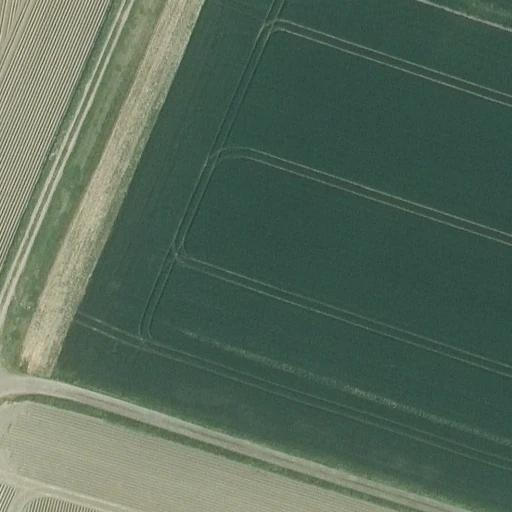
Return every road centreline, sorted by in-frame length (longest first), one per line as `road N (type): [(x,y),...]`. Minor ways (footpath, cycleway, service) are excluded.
road 1 (track): [(441,511),(100,401),(54,389),(0,390)]
road 2 (track): [(0,303),(126,0)]
